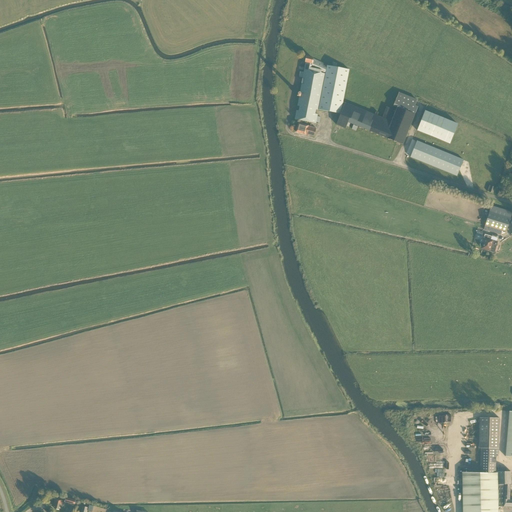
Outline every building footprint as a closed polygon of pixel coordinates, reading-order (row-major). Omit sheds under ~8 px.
[(314,57),(306,56),(303,72),(300,72),(299,77),(302,78),(300,93),(298,93),(297,96),(299,96),(297,106),(299,106),(299,111),(296,110),(295,119),(316,123),(320,123),(321,117),(318,116),(318,115),(315,114),(316,110),(318,110),(318,109),(340,113),(336,125),(345,129),(346,126),(349,127),(350,124),(403,144),(418,106),(415,105),(417,100),(399,93),(393,106),(397,108),(396,110),(386,107),(382,117),(377,115),(378,113),(376,112),(375,114),(343,102),(349,70),(327,66),(326,67),(323,65),(324,64),(313,58),(314,57)] [(425,111),(417,130),(450,143),(458,124),(425,111)] [(316,128),(312,127),(308,126),(308,125),(298,123),(296,132),(309,136),(310,134),(314,135),(316,128)] [(417,141),(410,157),(457,176),(463,160),(417,141)] [(488,216),(485,225),(483,230),(501,235),(502,230),(506,232),(511,212),(490,206),(488,214),(488,216)] [(480,245),(480,246),(480,247),(481,247),(482,248),(482,249),(490,251),(494,252),(497,242),(493,241),(490,240),(492,237),(485,235),(484,238),(485,239),(483,243),(482,243),(481,244),(480,245)] [(511,471),(496,472),(496,455),(498,455),(499,418),(479,418),(478,448),(481,448),(480,472),(462,472),(462,511),(498,511),(498,507),(511,506),(511,499),(510,500),(510,484),(511,484),(511,471)] [(59,507),(61,508),(62,502),(63,500),(55,498),(53,506),(55,507),(54,508),(59,510),(59,507)]
